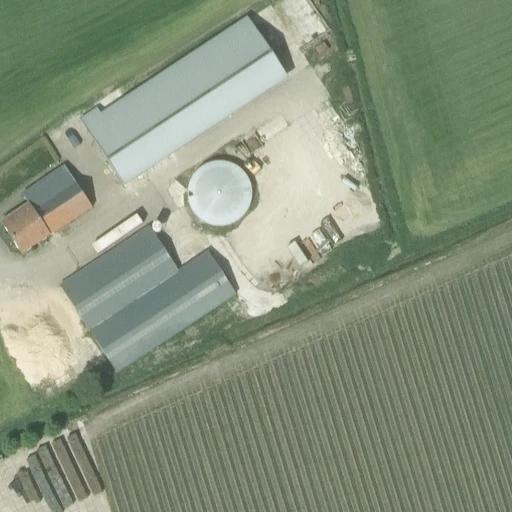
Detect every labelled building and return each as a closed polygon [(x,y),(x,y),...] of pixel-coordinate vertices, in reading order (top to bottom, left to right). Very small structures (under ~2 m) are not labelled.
[(79,121),(115,176),(279,69),(247,20),(100,116),(96,110),(79,121)] [(210,228),(220,230),(228,228),(238,223),(246,216),(250,207),(253,196),(251,187),(247,178),(238,169),(229,165),(221,164),(209,166),(198,173),(190,182),(189,190),(188,204),(193,217),(201,225),(210,228)] [(0,224),(21,256),(92,210),(65,169),(42,184),(41,182),(39,184),(40,185),(22,197),(28,206),(0,224)] [(59,288),(115,375),(236,296),(208,253),(177,273),(149,230),(59,288)] [(267,289),(324,263),(313,240),(257,265),(267,289)]
